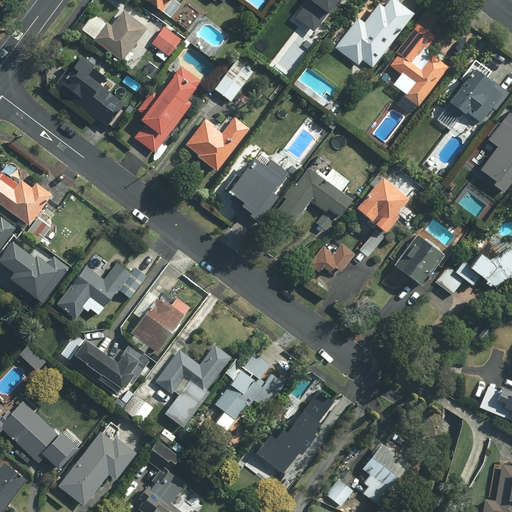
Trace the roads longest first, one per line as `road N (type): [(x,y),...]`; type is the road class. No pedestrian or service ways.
road 1 (residential): [(355,363),(0,95)]
road 2 (unknown): [(355,363),(447,394),(489,419),(494,432),(467,511)]
